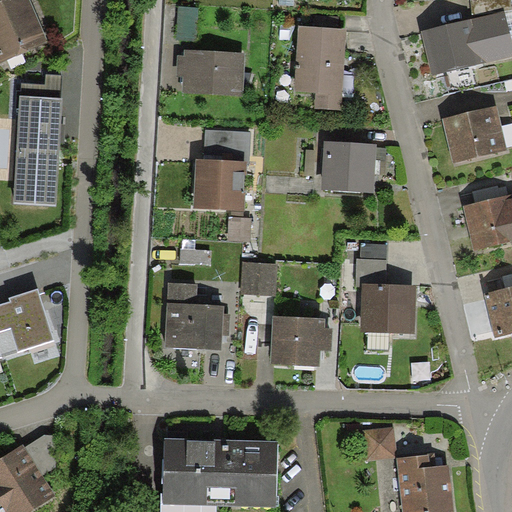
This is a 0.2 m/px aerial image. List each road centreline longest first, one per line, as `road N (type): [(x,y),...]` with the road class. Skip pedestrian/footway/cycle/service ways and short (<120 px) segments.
road 1 (residential): [(472,404),(376,0)]
road 2 (residential): [(151,0),(131,398)]
road 3 (residential): [(69,397),(85,237),(93,0)]
road 4 (residential): [(131,398),(472,404)]
